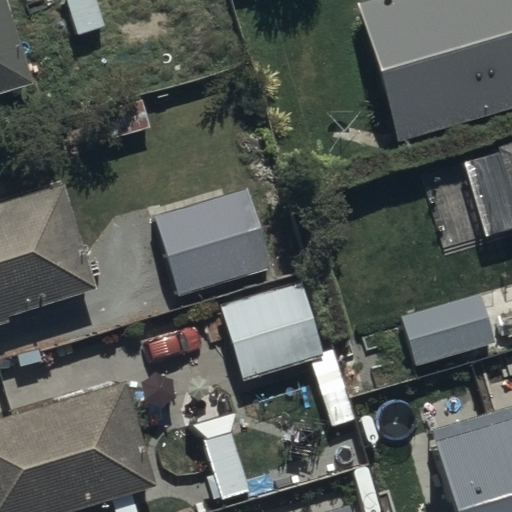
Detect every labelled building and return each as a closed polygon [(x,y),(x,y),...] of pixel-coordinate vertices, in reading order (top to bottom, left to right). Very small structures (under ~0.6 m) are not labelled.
[(3,0),(0,0),(0,73),(24,66),(3,0)] [(511,0),(369,0),(357,4),(399,143),(511,108),(511,0)] [(511,144),(493,150),(511,211),(511,144)] [(61,186),(0,204),(0,319),(93,290),(61,186)] [(241,189),(150,223),(177,298),(269,265),(241,189)] [(303,282),(217,307),(239,381),(325,356),(303,282)] [(476,292),(395,317),(412,370),(492,345),(476,292)] [(122,384),(0,419),(0,511),(59,511),(152,486),(122,384)] [(511,511),(511,416),(433,440),(454,511),(511,511)]
